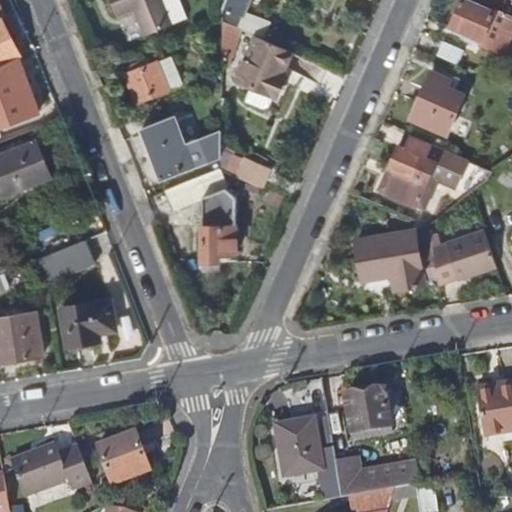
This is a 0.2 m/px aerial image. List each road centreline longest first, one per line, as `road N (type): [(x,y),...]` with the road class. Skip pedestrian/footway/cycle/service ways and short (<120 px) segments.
road 1 (residential): [(42,0),(188,376)]
road 2 (residential): [(251,364),(407,0)]
road 3 (residential): [(251,364),(511,319)]
road 4 (residential): [(0,408),(188,376)]
